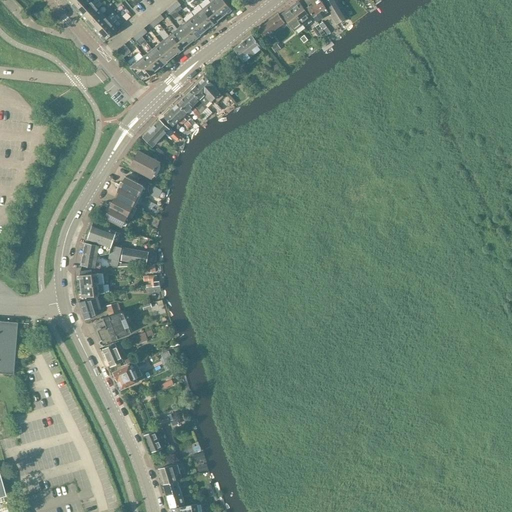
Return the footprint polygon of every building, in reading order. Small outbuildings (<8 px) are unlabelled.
[(67,0),(68,0),(75,9),(84,0),(67,0)] [(75,9),(82,17),(84,16),(101,0),(100,0),(94,0),(92,2),(89,0),(84,0),(75,9)] [(83,18),(90,25),(102,14),(97,9),(104,3),(101,0),(84,16),(82,17),(83,18)] [(223,0),(214,0),(211,2),(223,17),(232,10),(223,0)] [(326,7),(321,0),(305,0),(309,5),(306,7),(317,21),(323,17),(320,11),(326,7)] [(323,3),(336,24),(347,17),(336,0),(327,0),(326,1),(323,3)] [(177,1),(172,6),(175,10),(181,5),(177,1)] [(298,1),(290,8),(302,24),(311,17),(298,1)] [(211,2),(203,9),(215,24),(223,17),(211,2)] [(175,10),(172,6),(166,10),(170,14),(175,10)] [(302,24),(290,8),(282,14),(294,30),(302,24)] [(203,9),(194,16),(206,31),(215,24),(203,9)] [(102,14),(90,25),(97,33),(115,16),(115,15),(114,15),(112,13),(106,18),(102,14)] [(278,27),(284,22),(278,14),(272,19),(258,30),(264,38),(278,27)] [(161,15),(155,19),(158,23),(164,19),(161,15)] [(115,16),(97,33),(104,41),(117,30),(112,24),(118,19),(115,16)] [(194,16),(186,23),(198,37),(206,31),(194,16)] [(158,23),(155,19),(149,24),(153,28),(158,23)] [(186,23),(177,30),(179,31),(189,44),(198,37),(186,23)] [(326,27),(322,30),(326,35),(326,36),(330,33),(326,27)] [(144,28),(138,33),(142,37),(147,32),(144,28)] [(177,30),(169,36),(176,45),(181,51),(189,44),(179,31),(177,30)] [(142,37),(138,33),(133,37),(136,41),(138,40),(139,41),(143,38),(142,37)] [(234,49),(244,61),(261,48),(251,35),(234,49)] [(169,36),(160,43),(173,58),(181,51),(176,45),(169,36)] [(160,43),(152,50),(159,59),(164,65),(173,58),(160,43)] [(116,50),(123,58),(131,52),(124,44),(116,50)] [(152,50),(144,57),(153,68),(156,71),(164,65),(159,59),(152,50)] [(153,68),(144,57),(130,68),(141,81),(141,80),(145,77),(147,78),(156,71),(153,68)] [(205,77),(197,84),(206,93),(204,95),(210,101),(211,101),(212,100),(219,92),(213,86),(205,77)] [(197,84),(191,91),(199,100),(205,106),(210,101),(204,95),(206,93),(197,84)] [(191,91),(184,97),(196,110),(199,113),(200,114),(207,107),(199,100),(191,91)] [(184,97),(177,104),(186,113),(189,109),(193,113),(196,110),(184,97)] [(177,104),(171,110),(176,116),(183,123),(186,120),(182,116),(186,113),(177,104)] [(176,116),(171,110),(164,117),(172,126),(176,122),(180,126),(183,123),(176,116)] [(159,120),(151,129),(161,138),(169,129),(159,120)] [(161,138),(151,129),(143,137),(153,146),(161,138)] [(158,148),(155,152),(161,157),(164,153),(158,148)] [(160,163),(143,154),(138,152),(130,167),(152,178),(154,177),(157,175),(157,174),(159,170),(160,169),(160,165),(160,163)] [(125,176),(120,187),(138,196),(143,185),(125,176)] [(153,186),(149,194),(154,197),(158,189),(153,186)] [(120,187),(115,197),(132,206),(138,196),(120,187)] [(115,197),(110,207),(127,216),(132,206),(115,197)] [(127,216),(110,207),(104,217),(122,226),(127,216)] [(93,224),(88,239),(99,243),(111,246),(114,239),(114,238),(115,234),(116,231),(93,224)] [(85,243),(83,254),(97,256),(97,257),(98,253),(99,249),(110,251),(111,246),(99,243),(99,246),(85,243)] [(112,244),(109,258),(112,258),(119,260),(123,246),(112,244)] [(147,252),(127,249),(123,248),(121,259),(124,260),(145,264),(147,252)] [(97,256),(83,254),(81,265),(100,268),(101,264),(101,263),(96,262),(97,256)] [(112,259),(110,265),(117,267),(118,267),(119,262),(119,260),(112,258),(112,259)] [(148,273),(156,272),(155,265),(147,266),(148,273)] [(79,276),(80,287),(104,283),(103,273),(91,274),(91,270),(80,272),(79,276)] [(80,287),(82,297),(97,295),(106,292),(104,283),(80,287)] [(97,297),(80,303),(85,320),(96,316),(95,311),(101,309),(97,297)] [(107,307),(110,315),(119,312),(117,304),(107,307)] [(97,331),(101,340),(100,342),(101,344),(102,344),(103,345),(132,333),(123,312),(104,318),(105,320),(96,324),(98,331),(97,331)] [(0,372),(12,373),(16,323),(5,322),(2,321),(0,321),(0,372)] [(145,332),(135,336),(136,340),(140,344),(148,341),(147,337),(145,332)] [(105,349),(103,350),(110,366),(123,361),(119,354),(122,353),(124,349),(120,340),(113,343),(111,344),(111,346),(105,349)] [(142,359),(136,362),(139,367),(144,365),(142,359)] [(113,372),(121,389),(137,382),(129,365),(113,372)] [(176,417),(174,411),(167,414),(169,419),(176,417)] [(144,435),(151,453),(162,449),(162,448),(169,445),(162,428),(154,431),(153,431),(144,435)] [(182,452),(184,455),(194,451),(191,444),(181,449),(182,452)] [(194,455),(193,455),(195,462),(196,462),(205,459),(203,452),(194,455)] [(173,465),(158,469),(158,470),(162,484),(163,484),(176,480),(177,479),(175,474),(180,473),(177,464),(173,465)] [(199,474),(199,473),(209,471),(207,464),(197,466),(197,467),(199,474)] [(170,508),(171,508),(184,504),(177,479),(176,480),(163,484),(170,508)]
